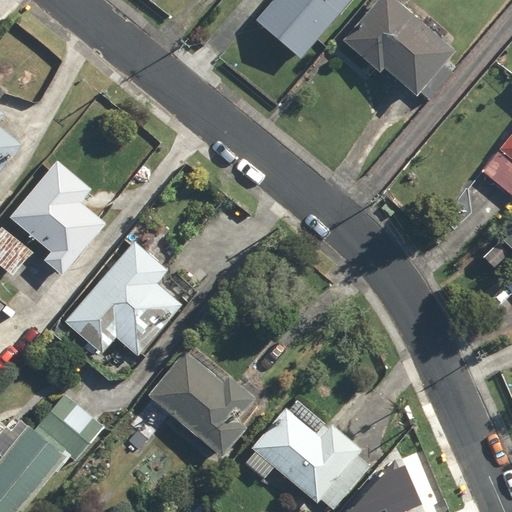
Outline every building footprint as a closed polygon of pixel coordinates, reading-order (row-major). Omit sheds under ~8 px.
[(273,0),(271,3),(317,42),(351,0),(273,0)] [(383,70),(415,98),(454,55),(392,0),(378,0),(341,42),(379,75),(383,70)] [(0,170),(19,147),(0,130),(0,120),(3,116),(0,113),(0,170)] [(511,134),(482,172),(511,196),(511,134)] [(43,263),(63,279),(106,228),(80,206),(92,192),(56,162),(8,220),(50,255),(43,263)] [(28,254),(0,231),(0,272),(8,280),(28,254)] [(511,252),(511,233),(503,243),(511,252)] [(116,340),(137,358),(179,307),(154,285),(165,273),(133,245),(64,323),(101,356),(116,340)] [(146,399),(220,459),(247,428),(237,420),(253,401),(228,380),(223,385),(183,353),(146,399)] [(0,461),(0,511),(22,511),(64,460),(70,464),(100,427),(63,397),(32,434),(27,430),(0,461)] [(252,451),(316,505),(359,453),(329,428),(319,441),(284,412),(252,451)] [(397,511),(391,498),(360,511),(397,511)]
